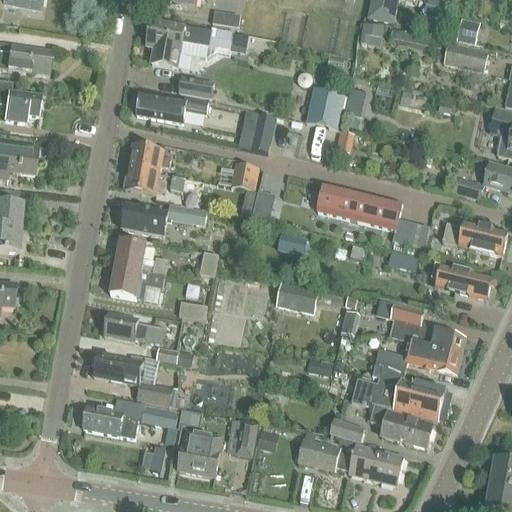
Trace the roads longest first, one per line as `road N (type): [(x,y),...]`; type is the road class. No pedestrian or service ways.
road 1 (residential): [(42,486),(125,0)]
road 2 (residential): [(511,216),(274,166)]
road 3 (tertiary): [(432,511),(511,335)]
road 4 (tertiary): [(194,511),(42,486)]
